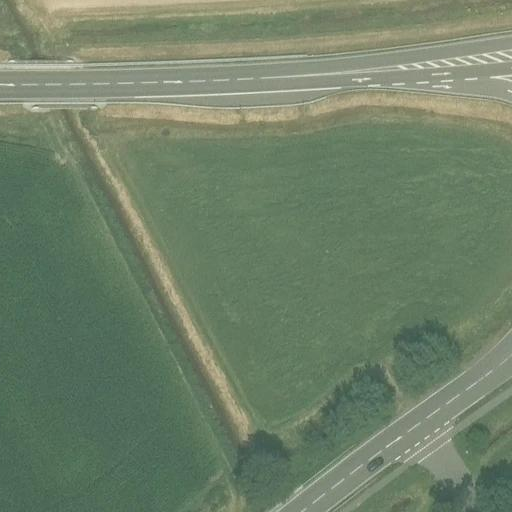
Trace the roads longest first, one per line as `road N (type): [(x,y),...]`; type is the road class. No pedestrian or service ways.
road 1 (primary): [(0,89),(424,72)]
road 2 (tertiary): [(417,427),(307,511)]
